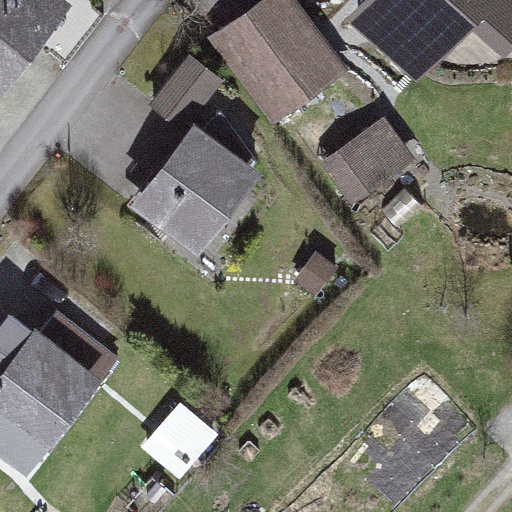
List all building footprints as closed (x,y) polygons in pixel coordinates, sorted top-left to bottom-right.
[(62,0),(0,0),(0,104),(1,105),(80,16),(62,0)] [(511,6),(511,0),(387,0),(454,66),(511,6)] [(235,29),(274,82),(309,56),(270,3),(235,29)] [(193,121),(227,79),(194,52),(160,94),(193,121)] [(354,200),(419,161),(391,114),(326,153),(354,200)] [(212,123),(142,205),(199,253),(269,171),(212,123)] [(120,370),(56,321),(0,391),(0,417),(51,458),(120,370)]
